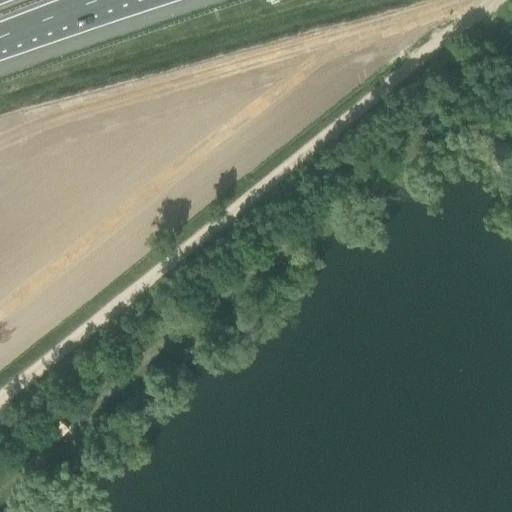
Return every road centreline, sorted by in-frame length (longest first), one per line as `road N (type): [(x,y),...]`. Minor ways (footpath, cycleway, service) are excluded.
road 1 (track): [(495,0),(0,394)]
road 2 (motorway): [(0,43),(121,0)]
